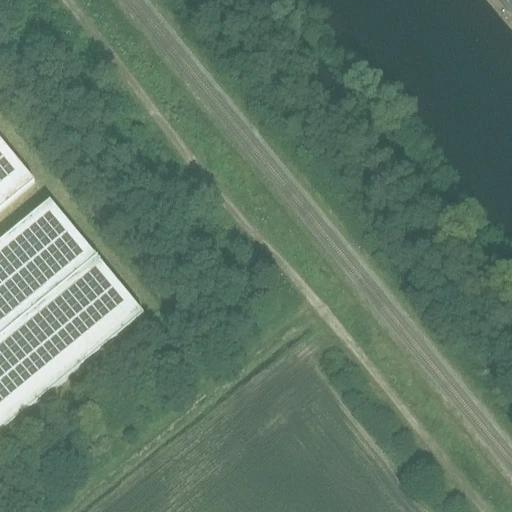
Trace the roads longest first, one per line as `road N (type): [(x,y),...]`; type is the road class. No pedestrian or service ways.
road 1 (track): [(315,303),(66,0)]
road 2 (track): [(486,511),(315,303)]
